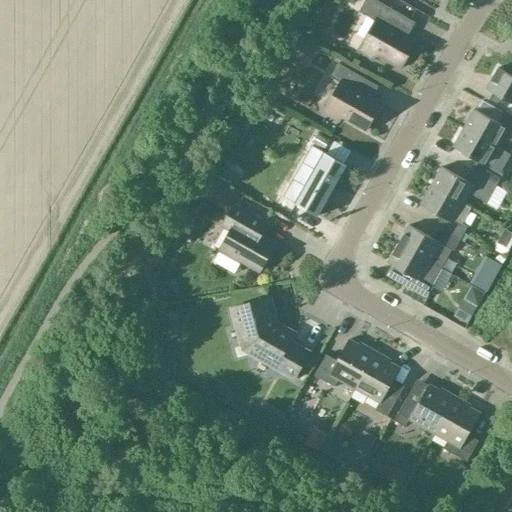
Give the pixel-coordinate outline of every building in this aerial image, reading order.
[(415,23),(374,0),(364,0),(359,11),(374,20),(357,52),(373,61),(376,54),(401,68),(416,42),(406,37),(415,23)] [(378,86),(337,63),(330,77),(339,82),(322,113),(338,122),(341,116),(366,130),(381,104),(371,99),(378,86)] [(503,112),(511,117),(511,75),(511,76),(497,68),(486,89),(509,102),(503,112)] [(511,117),(503,112),(497,122),(474,109),(463,128),(496,146),(502,136),(511,142),(511,117)] [(486,164),(496,146),(463,128),(453,147),(476,160),(470,170),(496,185),(502,174),(486,164)] [(346,165),(324,152),(295,203),(317,216),(346,165)] [(496,185),(470,170),(464,180),(441,167),(431,186),(463,204),(469,194),(486,203),(496,185)] [(463,204),(431,186),(420,204),(443,218),(438,227),(459,240),(462,241),(469,228),(461,223),(470,208),(463,204)] [(267,223),(234,204),(221,227),(230,232),(220,249),(259,271),(275,243),(260,235),(267,223)] [(441,268),(451,250),(453,251),(459,240),(438,227),(432,238),(408,225),(398,244),(441,268)] [(430,287),(441,268),(398,244),(387,263),(410,276),(404,286),(426,299),(433,288),(430,287)] [(276,323),(269,297),(231,308),(241,343),(247,342),(250,354),(294,378),(309,353),(290,342),(294,334),(276,323)] [(354,389),(375,352),(364,345),(363,348),(348,339),(336,361),(325,354),(314,375),(334,387),(338,380),(354,389)] [(375,352),(354,389),(379,403),(375,410),(386,417),(394,403),(384,397),(400,368),(385,360),(386,358),(375,352)] [(434,433),(455,397),(444,390),(443,393),(428,384),(417,404),(406,398),(394,420),(405,427),(409,419),(434,433)] [(455,397),(434,433),(447,441),(443,448),(466,461),(478,441),(467,435),(480,413),(465,405),(466,403),(455,397)]
